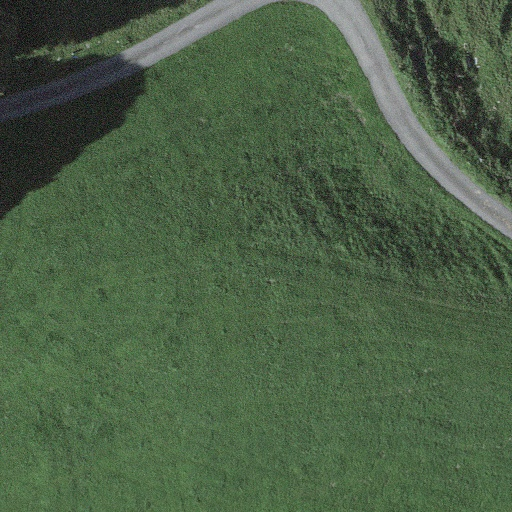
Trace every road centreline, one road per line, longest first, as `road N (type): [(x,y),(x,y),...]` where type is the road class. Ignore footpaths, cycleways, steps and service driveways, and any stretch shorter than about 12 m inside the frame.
road 1 (track): [(511,230),(455,188),(396,118),(326,0)]
road 2 (track): [(259,0),(113,76),(0,116)]
